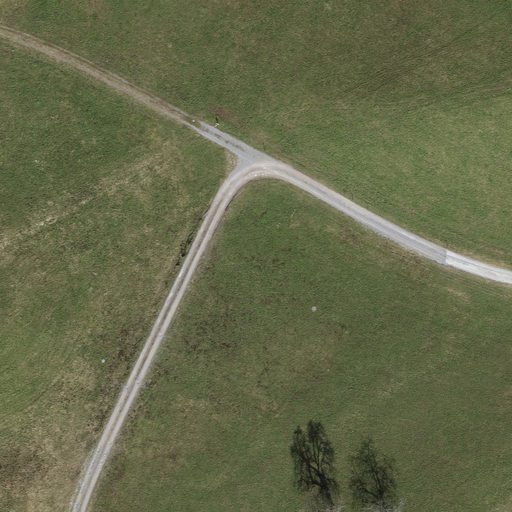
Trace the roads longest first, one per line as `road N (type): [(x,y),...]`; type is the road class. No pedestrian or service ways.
road 1 (track): [(76,511),(251,156),(374,229),(511,286)]
road 2 (track): [(251,156),(0,41)]
